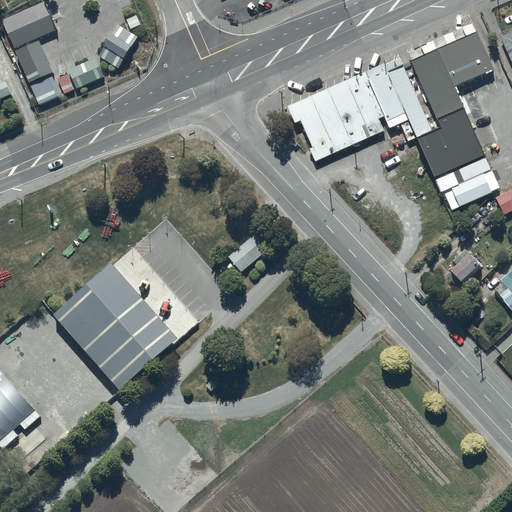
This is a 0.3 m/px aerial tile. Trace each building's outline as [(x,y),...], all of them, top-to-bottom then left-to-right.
[(35,3),(0,19),(0,28),(7,44),(45,27),(35,3)] [(119,22),(98,53),(118,67),(139,36),(119,22)] [(501,35),(511,59),(511,25),(501,30),(503,34),(501,35)] [(492,65),(475,30),(411,59),(440,122),(431,126),(416,133),(435,175),(486,152),(454,82),(492,65)] [(27,38),(6,48),(21,80),(42,70),(27,38)] [(97,57),(69,68),(76,87),(104,76),(97,57)] [(431,126),(403,61),(387,68),(409,117),(416,133),(431,126)] [(387,68),(368,76),(385,115),(389,125),(409,117),(387,68)] [(58,77),(64,92),(74,88),(68,73),(58,77)] [(50,76),(31,84),(39,103),(58,94),(50,76)] [(385,115),(368,76),(290,109),(295,119),(300,117),(312,145),(310,145),(316,159),(385,129),(380,117),(385,115)] [(0,97),(12,92),(6,79),(0,81),(0,97)] [(511,187),(496,195),(504,212),(511,207),(511,187)] [(255,234),(230,254),(242,268),(267,248),(255,234)] [(462,277),(479,260),(470,250),(468,252),(465,248),(459,254),(462,257),(452,267),(462,277)] [(178,335),(113,261),(54,312),(120,387),(178,335)] [(511,268),(501,278),(511,291),(503,298),(511,308),(511,268)] [(3,374),(0,375),(0,441),(35,410),(3,374)]
